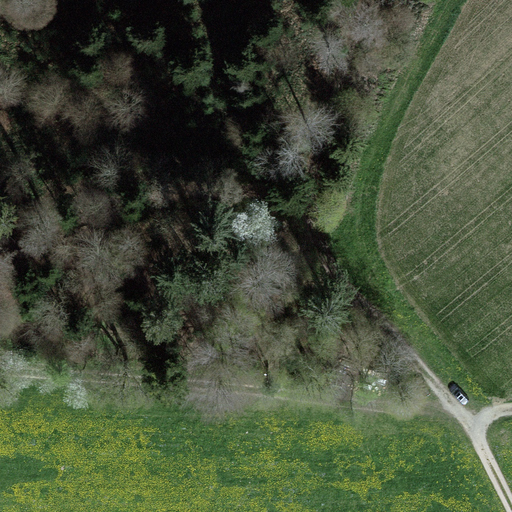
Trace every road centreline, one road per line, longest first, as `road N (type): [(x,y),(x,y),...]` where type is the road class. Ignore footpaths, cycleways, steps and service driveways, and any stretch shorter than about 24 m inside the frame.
road 1 (track): [(511,508),(463,411),(336,271),(307,201),(365,0)]
road 2 (track): [(511,412),(0,361)]
road 3 (track): [(0,221),(211,189),(307,201)]
